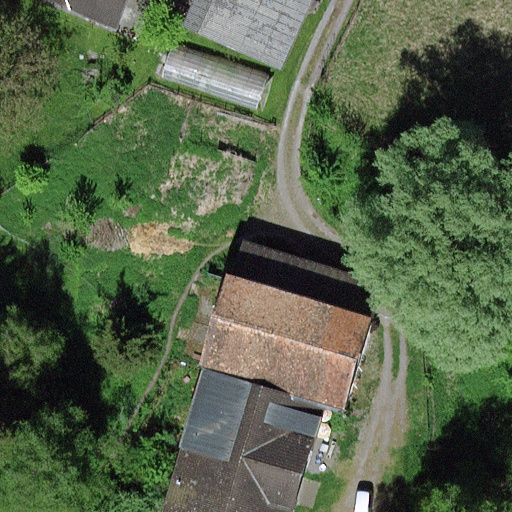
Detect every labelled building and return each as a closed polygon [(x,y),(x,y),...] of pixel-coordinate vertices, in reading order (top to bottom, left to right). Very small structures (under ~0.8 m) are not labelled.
[(37,0),(118,35),(132,0),(37,0)] [(315,0),(198,0),(186,30),(285,72),(315,0)] [(268,77),(173,45),(161,79),(256,111),(268,77)] [(374,318),(230,275),(202,368),(205,369),(327,405),(347,411),(374,318)] [(295,511),(327,405),(205,369),(162,511),(295,511)]
